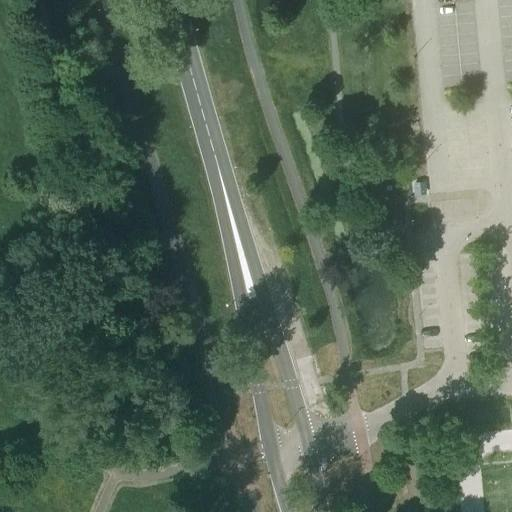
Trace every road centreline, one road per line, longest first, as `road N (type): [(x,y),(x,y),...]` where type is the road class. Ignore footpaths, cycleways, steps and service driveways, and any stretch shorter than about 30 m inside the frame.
road 1 (tertiary): [(320,511),(290,385),(242,248)]
road 2 (tertiary): [(242,248),(242,302),(289,511)]
road 3 (tertiary): [(242,248),(172,0)]
